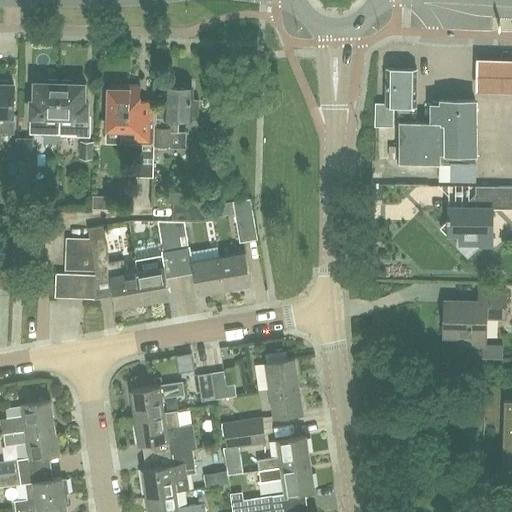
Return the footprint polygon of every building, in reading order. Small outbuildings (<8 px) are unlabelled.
[(511,59),(476,58),(476,91),(511,91),(511,59)] [(414,112),(415,69),(386,68),(385,103),(375,103),(374,124),(391,125),(392,104),(397,104),(396,112),(414,112)] [(58,84),(58,80),(45,79),(45,83),(34,83),(34,101),(31,101),(30,131),(43,131),(58,132),(58,84)] [(11,116),(11,84),(9,84),(9,81),(0,80),(0,131),(10,131),(11,116)] [(58,84),(58,132),(58,133),(73,133),(76,133),(76,135),(88,135),(89,117),(87,117),(87,102),(83,102),(83,84),(73,84),(73,80),(58,80),(58,84)] [(170,146),(170,128),(175,128),(175,119),(198,119),(198,99),(191,99),(191,86),(188,86),(187,84),(181,83),(179,86),(166,85),(166,105),(156,105),(155,146),(170,146)] [(138,101),(138,86),(121,86),(121,89),(106,88),(104,130),(131,131),(130,143),(153,144),(154,102),(138,101)] [(473,161),(474,100),(432,100),(431,121),(433,121),(433,161),(473,161)] [(433,161),(433,121),(431,121),(397,120),(396,160),(433,161)] [(33,160),(33,138),(16,137),(15,160),(33,160)] [(93,159),(93,141),(80,141),(79,158),(93,159)] [(475,173),(475,165),(450,165),(450,173),(475,173)] [(475,181),(475,173),(450,173),(450,181),(475,181)] [(491,208),(511,207),(511,186),(475,186),(475,208),(446,207),(446,220),(439,227),(447,234),(464,234),(464,247),(490,247),(491,208)] [(206,210),(206,193),(173,192),(173,219),(205,220),(205,221),(213,220),(212,210),(206,210)] [(94,197),(94,210),(110,210),(110,197),(94,197)] [(239,242),(257,239),(250,198),(232,201),(239,242)] [(0,264),(12,264),(13,215),(0,214),(0,264)] [(161,252),(174,250),(169,221),(156,221),(161,252)] [(174,250),(187,248),(182,222),(169,221),(174,250)] [(88,238),(91,255),(94,271),(94,274),(55,273),(55,278),(55,297),(54,297),(71,298),(94,298),(95,280),(111,277),(115,306),(142,302),(137,271),(126,273),(124,260),(109,262),(107,250),(103,226),(103,225),(100,226),(87,228),(88,238)] [(65,254),(91,255),(88,238),(65,237),(65,254)] [(194,293),(222,289),(217,258),(215,247),(203,249),(205,260),(190,262),(194,293)] [(94,271),(91,255),(65,254),(64,270),(94,271)] [(222,289),(249,284),(244,254),(217,258),(222,289)] [(137,271),(142,302),(168,298),(164,267),(162,255),(135,260),(137,271)] [(0,294),(26,296),(27,271),(0,269),(0,294)] [(484,344),(484,317),(505,317),(505,288),(477,288),(477,302),(443,302),(443,333),(459,333),(459,344),(484,344)] [(287,360),(286,352),(266,355),(267,363),(266,363),(270,389),(299,384),(296,359),(287,360)] [(227,385),(225,370),(212,372),(216,399),(236,395),(235,384),(227,385)] [(202,401),(216,399),(212,372),(198,375),(202,401)] [(135,416),(164,412),(162,396),(184,393),(182,381),(131,389),(135,416)] [(273,416),(303,412),(299,384),(270,389),(273,416)] [(511,474),(511,399),(504,399),(501,474),(511,474)] [(4,433),(5,433),(55,426),(51,400),(23,403),(24,415),(2,419),(4,433)] [(168,440),(170,452),(191,449),(196,448),(192,423),(181,425),(178,410),(164,412),(135,416),(139,444),(168,440)] [(225,436),(264,430),(262,417),(223,422),(225,436)] [(58,453),(55,426),(5,433),(6,445),(28,442),(30,457),(58,453)] [(226,448),(266,443),(264,430),(225,436),(226,448)] [(277,440),(280,456),(257,459),(259,470),(281,467),(311,463),(306,435),(277,440)] [(175,492),(188,490),(186,474),(195,472),(193,463),(191,449),(170,452),(172,464),(142,468),(146,495),(175,491),(175,492)] [(0,473),(19,471),(18,459),(0,461),(0,473)] [(311,463),(281,467),(259,470),(261,481),(283,478),(285,493),(315,489),(311,463)] [(0,486),(21,483),(19,471),(0,473),(0,486)] [(228,483),(227,475),(226,471),(204,474),(206,486),(228,483)] [(63,479),(62,477),(33,481),(34,482),(26,483),(28,499),(14,501),(16,511),(66,504),(65,493),(69,493),(67,478),(63,479)] [(178,507),(175,492),(175,491),(146,495),(148,511),(204,511),(204,503),(178,507)] [(245,511),(275,507),(273,495),(243,500),(245,511)]
